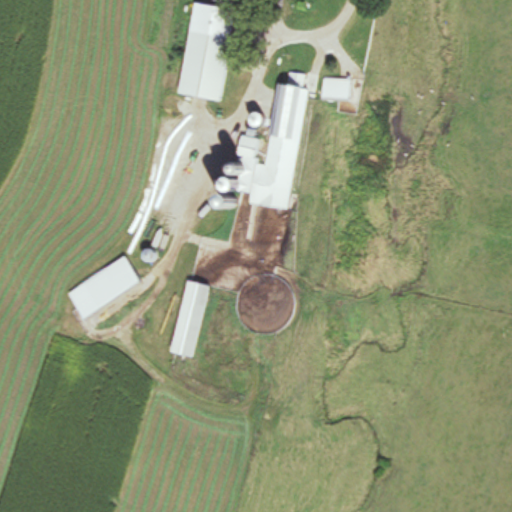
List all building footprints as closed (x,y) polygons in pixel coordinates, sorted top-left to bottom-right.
[(185,33),(174,96),(220,104),(231,41),(185,33)] [(287,212),(307,77),(288,74),(285,88),(274,86),(262,163),(254,162),(258,141),(235,138),(231,164),(209,160),(211,143),(164,136),(160,158),(204,165),(201,182),(217,184),(217,187),(233,189),(232,192),(247,194),(245,205),(287,212)] [(346,100),(345,80),(319,82),(320,101),(346,100)] [(81,289),(89,301),(132,271),(124,259),(81,289)] [(206,286),(181,282),(169,355),(193,360),(206,286)]
